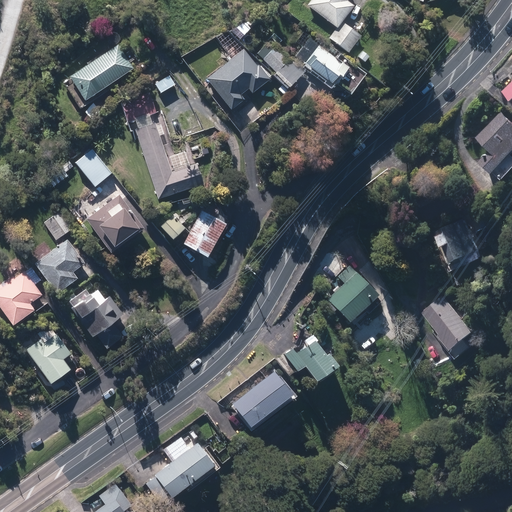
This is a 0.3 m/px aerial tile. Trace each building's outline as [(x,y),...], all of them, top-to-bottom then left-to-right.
[(347,1),(347,0),(311,0),(307,6),(338,28),(344,20),(354,6),(347,1)] [(245,20),(231,31),(238,40),(253,29),(245,20)] [(363,34),(344,20),(338,28),(330,39),(349,53),(363,34)] [(303,32),(296,41),(304,47),(295,58),(336,87),(351,66),(303,32)] [(119,45),(71,76),(86,100),(134,69),(119,45)] [(266,45),(257,53),(290,88),(305,73),(280,46),(273,52),(266,45)] [(205,66),(195,53),(187,60),(197,72),(205,66)] [(253,87),(247,80),(256,72),(240,53),(207,78),(233,110),(247,100),(243,95),(253,87)] [(121,103),(127,121),(156,111),(150,93),(121,103)] [(498,173),(511,156),(511,117),(504,111),(481,136),(495,148),(484,161),(498,173)] [(155,122),(135,128),(159,200),(205,185),(198,163),(172,172),(155,122)] [(92,149),(75,163),(97,188),(113,173),(92,149)] [(62,166),(46,177),(54,188),(70,177),(62,166)] [(120,194),(86,220),(113,254),(146,227),(120,194)] [(61,209),(43,222),(56,240),(74,227),(61,209)] [(209,257),(227,223),(201,209),(183,243),(203,254),(209,257)] [(171,216),(161,226),(173,239),(183,228),(171,216)] [(485,257),(465,218),(450,226),(452,229),(442,235),(447,246),(457,241),(469,264),(485,257)] [(68,238),(35,262),(57,292),(90,268),(68,238)] [(209,257),(203,254),(189,270),(200,280),(215,263),(209,257)] [(13,275),(25,266),(19,257),(1,270),(7,279),(13,275)] [(43,279),(32,264),(15,277),(13,275),(7,279),(0,284),(0,304),(14,324),(36,309),(31,302),(42,294),(35,284),(43,279)] [(348,321),(378,293),(351,265),(339,276),(345,282),(327,298),(348,321)] [(106,348),(134,329),(111,296),(106,299),(98,288),(90,294),(83,285),(65,297),(92,336),(96,334),(106,348)] [(469,337),(478,329),(447,295),(428,312),(445,332),(443,334),(463,356),(475,345),(469,337)] [(47,334),(26,350),(51,382),(72,366),(47,334)] [(329,350),(326,353),(314,339),(297,353),(292,347),(284,354),(296,369),(304,363),(316,379),(338,362),(329,350)] [(292,392),(275,370),(232,403),(249,425),(292,392)] [(214,464),(198,442),(192,447),(183,435),(163,450),(172,461),(155,474),(171,495),(214,464)] [(127,511),(124,508),(131,503),(116,482),(99,494),(105,503),(91,511),(127,511)]
